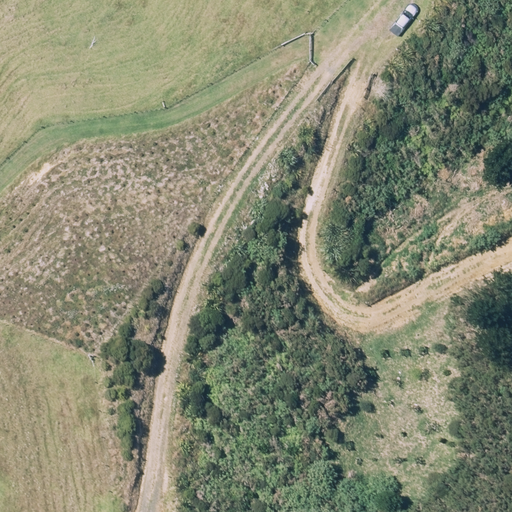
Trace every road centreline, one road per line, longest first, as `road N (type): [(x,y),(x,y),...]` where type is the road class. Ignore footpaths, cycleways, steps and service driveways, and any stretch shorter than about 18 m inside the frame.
road 1 (track): [(126,511),(220,229),(423,0)]
road 2 (track): [(341,92),(321,253),(341,295),(409,288),(511,239)]
